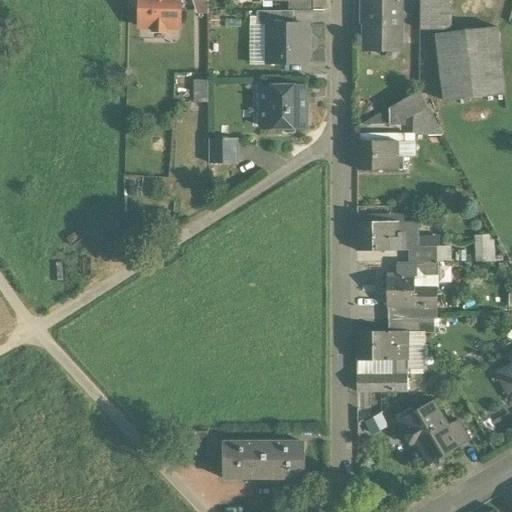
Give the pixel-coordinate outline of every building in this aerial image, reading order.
[(139,0),(139,3),(139,29),(151,29),(154,33),(163,33),(166,29),(179,30),(179,0),(139,0)] [(304,0),(304,1),(287,1),(287,13),(293,13),(312,12),(312,0),(304,0)] [(395,0),(364,0),(364,10),(368,10),(368,51),(369,51),(370,46),(394,46),(394,51),(395,51),(395,25),(402,18),(395,11),(395,0)] [(419,0),(419,31),(451,31),(451,0),(419,0)] [(287,13),(257,13),(257,27),(269,26),(293,26),(293,13),(287,13)] [(305,26),(293,26),(269,26),(269,49),(267,49),(267,61),(269,61),(269,65),(305,65),(305,26)] [(497,27),(434,34),(442,103),(505,95),(497,27)] [(193,103),(208,103),(208,81),(193,81),(193,103)] [(298,89),(260,89),(260,107),(266,107),(266,128),(260,128),(260,129),(283,129),(283,133),(285,135),(293,135),(295,133),(295,129),(305,129),(305,107),(298,107),(298,89)] [(398,142),(414,142),(414,134),(413,134),(412,117),(428,109),(419,93),(360,126),(360,142),(398,142)] [(236,141),(208,141),(208,165),(236,165),(236,141)] [(399,157),(398,142),(360,142),(355,142),(355,171),(399,171),(399,157)] [(414,157),(414,142),(398,142),(399,157),(414,157)] [(357,215),(357,251),(408,251),(408,247),(418,247),(418,222),(404,222),(404,215),(357,215)] [(474,261),(493,260),(492,234),(473,234),(474,261)] [(444,248),(418,247),(408,247),(408,251),(408,263),(436,263),(444,263),(444,248)] [(436,263),(408,263),(402,263),(403,275),(414,275),(414,287),(437,287),(436,263)] [(437,309),(437,287),(414,287),(414,275),(403,275),(386,275),(386,309),(388,309),(417,309),(437,309)] [(418,320),(417,309),(388,309),(388,321),(418,320)] [(388,321),(388,330),(407,330),(407,333),(418,333),(418,320),(388,321)] [(388,330),(356,330),(356,358),(390,358),(407,358),(407,333),(407,330),(388,330)] [(407,372),(407,358),(390,358),(390,372),(407,372)] [(511,364),(496,373),(508,394),(511,391),(511,364)] [(408,388),(407,372),(390,372),(357,373),(357,388),(408,388)] [(435,399),(399,419),(412,443),(422,438),(434,460),(461,444),(450,426),(435,399)] [(469,439),(459,421),(450,426),(461,444),(469,439)] [(208,453),(208,429),(172,430),(173,454),(208,453)] [(223,458),(306,457),(306,439),(223,441),(223,458)] [(306,457),(223,458),(225,476),(307,474),(306,457)]
